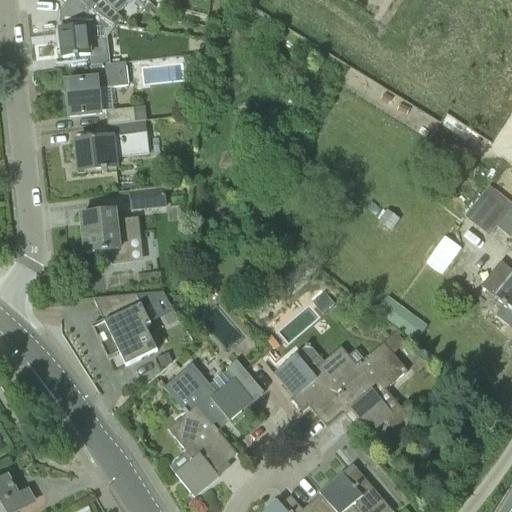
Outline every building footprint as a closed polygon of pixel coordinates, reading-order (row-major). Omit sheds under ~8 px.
[(116,27),(122,21),(116,16),(131,0),(96,0),(88,8),(116,27)] [(85,7),(63,7),(62,23),(85,23),(85,7)] [(63,59),(92,56),(90,41),(106,40),(114,27),(96,14),(87,28),(60,31),(63,59)] [(69,118),(102,115),(100,90),(128,87),(125,64),(89,68),(91,81),(65,84),(69,118)] [(107,128),(135,124),(133,109),(105,113),(107,128)] [(118,170),(117,159),(149,156),(147,137),(146,123),(135,124),(107,128),(109,138),(76,143),(78,160),(83,160),(84,174),(118,170)] [(489,238),(511,206),(511,204),(488,188),(464,219),(489,238)] [(130,213),(167,209),(164,189),(128,193),(130,213)] [(120,237),(117,212),(81,217),(83,236),(89,235),(91,253),(85,254),(85,256),(121,252),(121,251),(136,250),(135,235),(120,237)] [(391,232),(399,221),(387,212),(379,223),(391,232)] [(511,272),(500,263),(481,287),(503,307),(495,318),(510,330),(511,327),(511,272)] [(427,328),(388,299),(376,314),(416,343),(427,328)] [(145,325),(139,313),(108,329),(126,368),(158,352),(145,325)] [(408,418),(400,409),(385,391),(407,372),(383,345),(363,362),(356,368),(364,378),(317,418),(327,430),(350,410),(371,434),(385,422),(393,431),(408,418)] [(323,364),(310,348),(310,346),(306,346),(305,347),(274,375),(294,400),(299,396),(317,418),(364,378),(356,368),(363,362),(356,352),(349,358),(341,349),(323,364)] [(245,372),(236,362),(208,385),(192,366),(169,385),(161,376),(156,380),(186,417),(188,418),(197,410),(214,429),(226,419),(229,423),(263,394),(261,391),(271,381),(255,363),(245,372)] [(214,429),(197,410),(188,418),(186,417),(168,432),(193,462),(175,477),(194,499),(219,478),(215,474),(237,455),(214,429)] [(390,511),(356,471),(346,479),(342,475),(319,495),(320,497),(312,504),(317,511),(346,511),(352,507),(355,511),(390,511)] [(18,497),(8,478),(0,482),(0,511),(19,511),(27,508),(21,496),(18,497)] [(302,511),(301,511),(290,499),(281,507),(277,503),(265,511),(317,511),(312,504),(302,511)]
